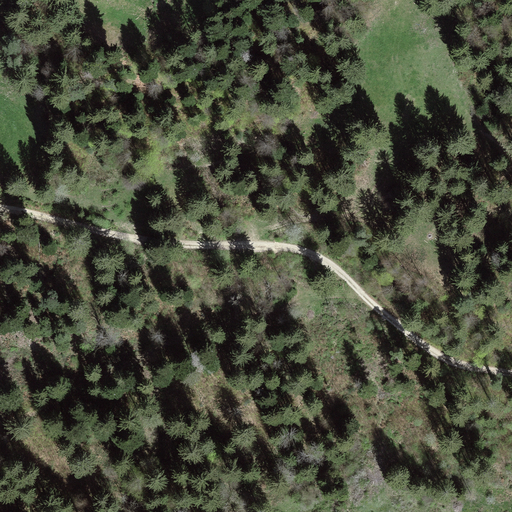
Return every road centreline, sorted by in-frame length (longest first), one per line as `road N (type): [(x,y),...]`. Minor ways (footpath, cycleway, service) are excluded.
road 1 (track): [(511,374),(438,356),(336,268),(300,252),(268,243),(208,248),(126,240),(0,209)]
road 2 (track): [(268,243),(277,229),(311,217),(351,215),(424,244)]
